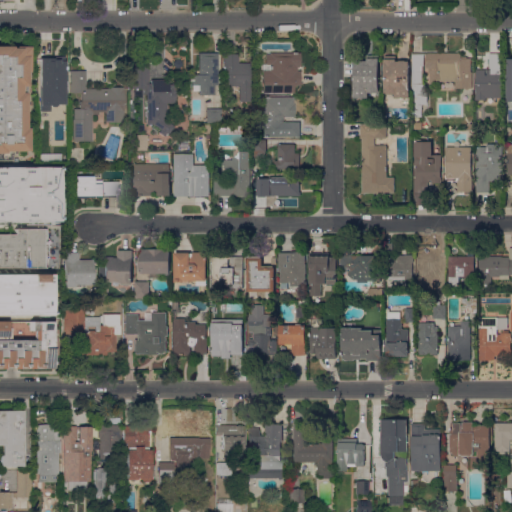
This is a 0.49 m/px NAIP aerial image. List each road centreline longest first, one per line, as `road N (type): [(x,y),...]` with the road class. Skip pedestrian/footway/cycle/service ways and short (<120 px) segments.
road 1 (residential): [(511,20),(0,21)]
road 2 (residential): [(511,388),(0,388)]
road 3 (residential): [(511,222),(94,229)]
road 4 (residential): [(331,222),(331,0)]
